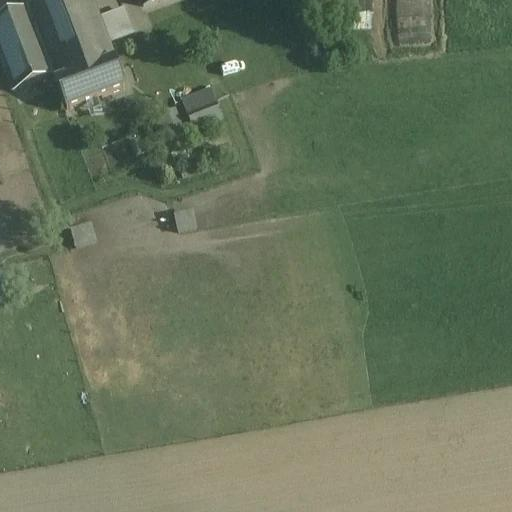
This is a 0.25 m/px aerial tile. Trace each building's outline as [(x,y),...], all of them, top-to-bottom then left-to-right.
[(89,0),(52,0),(0,21),(0,59),(14,94),(53,78),(56,85),(114,61),(89,0)] [(332,0),(318,0),(308,1),(309,14),(334,11),(332,0)] [(114,61),(56,85),(67,114),(126,92),(114,61)] [(196,129),(226,118),(215,89),(185,100),(196,129)] [(198,214),(178,217),(181,235),(201,232),(198,214)] [(0,251),(3,258),(19,251),(4,217),(0,219),(0,251)] [(79,251),(101,244),(95,227),(73,234),(79,251)]
